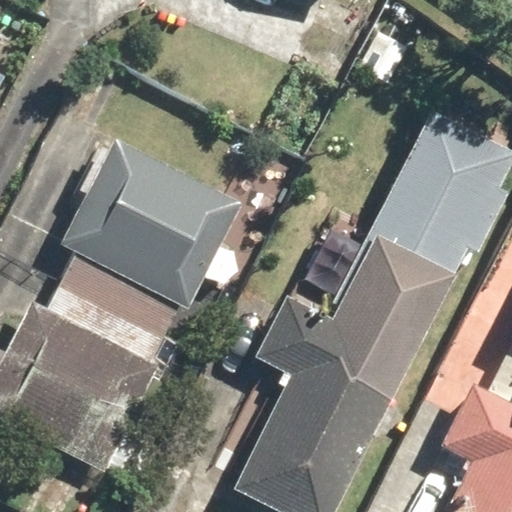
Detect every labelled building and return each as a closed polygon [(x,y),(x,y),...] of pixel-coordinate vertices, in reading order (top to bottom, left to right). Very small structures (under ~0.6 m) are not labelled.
[(409,46),(377,25),(346,73),(377,93),(409,46)] [(201,28),(184,54),(236,87),(253,61),(201,28)] [(224,498),(253,511),(323,511),(490,167),(404,126),(224,498)] [(0,333),(0,428),(93,474),(224,208),(93,145),(0,333)] [(511,511),(511,361),(438,511),(511,511)]
